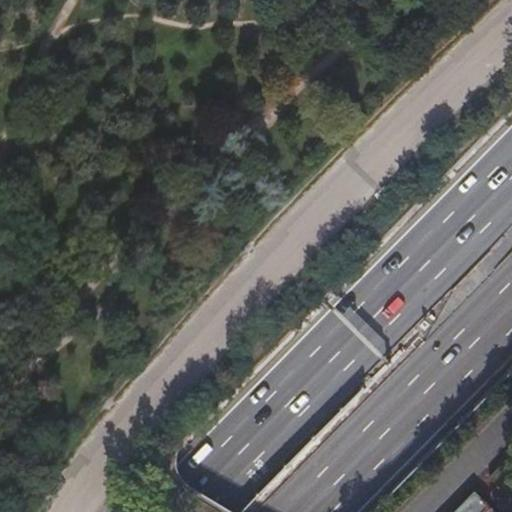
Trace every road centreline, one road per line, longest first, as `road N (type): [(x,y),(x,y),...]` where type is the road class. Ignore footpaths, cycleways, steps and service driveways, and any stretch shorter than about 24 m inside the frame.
road 1 (trunk): [(511,172),(177,511)]
road 2 (trunk): [(309,511),(511,306)]
